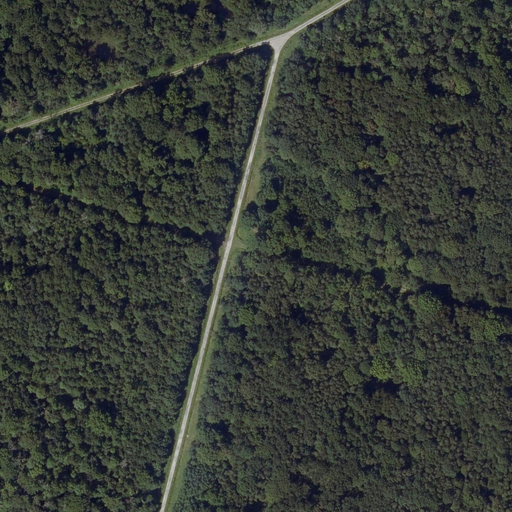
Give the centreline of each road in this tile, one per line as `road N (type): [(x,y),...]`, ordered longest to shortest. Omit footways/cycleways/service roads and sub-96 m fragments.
road 1 (unclassified): [(159,511),(227,244)]
road 2 (track): [(253,45),(0,134)]
road 3 (unclassified): [(227,244),(276,39)]
